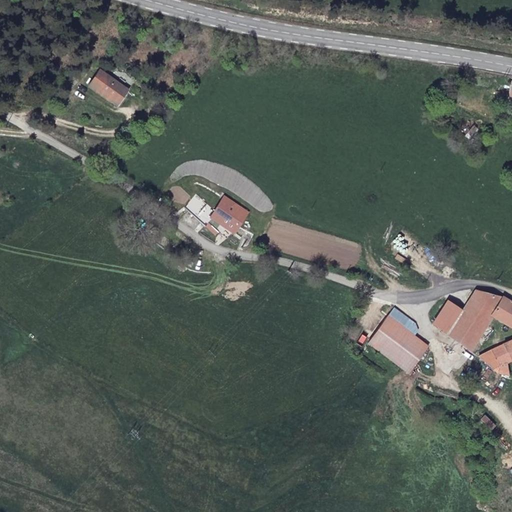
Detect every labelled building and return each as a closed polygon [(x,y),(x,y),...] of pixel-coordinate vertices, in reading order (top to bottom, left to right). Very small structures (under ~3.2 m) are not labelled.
[(123,95),(95,74),(83,89),(92,95),(96,92),(103,98),(102,101),(113,108),(123,95)] [(224,198),(217,208),(212,216),(235,232),(240,224),(247,214),(224,198)] [(451,306),(434,322),(430,327),(462,355),(478,337),(486,344),(490,338),(482,331),(489,322),(510,338),(511,336),(511,304),(509,303),(495,299),(485,298),(475,299),(462,316),(451,306)] [(421,349),(384,315),(362,340),(397,374),(421,349)] [(511,347),(502,352),(511,368),(511,367),(511,347)] [(493,374),(496,376),(511,368),(502,352),(474,365),(487,378),(493,374)]
